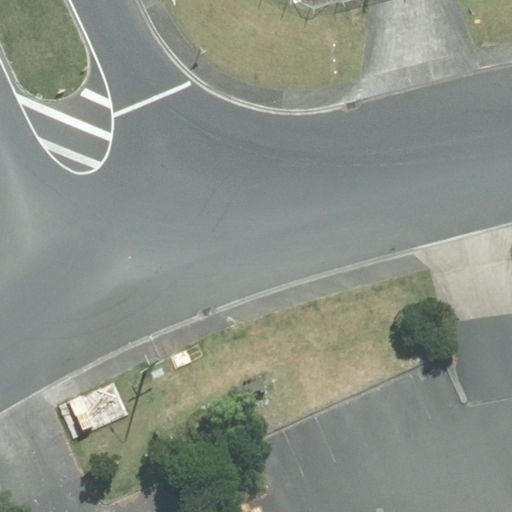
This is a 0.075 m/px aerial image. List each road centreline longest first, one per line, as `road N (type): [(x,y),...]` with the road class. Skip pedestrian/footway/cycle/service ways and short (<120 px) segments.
road 1 (unclassified): [(511,156),(345,188),(216,228)]
road 2 (unclassified): [(104,0),(216,228)]
road 3 (unclassified): [(72,289),(0,125)]
road 4 (unclassified): [(216,228),(72,289)]
